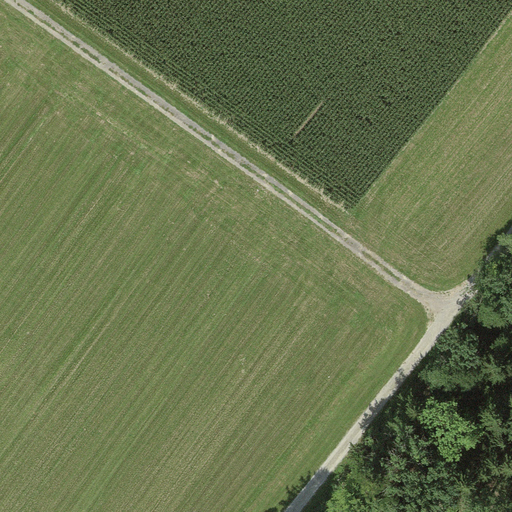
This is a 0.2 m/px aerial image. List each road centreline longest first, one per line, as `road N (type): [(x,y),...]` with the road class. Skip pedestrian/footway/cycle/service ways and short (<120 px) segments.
road 1 (track): [(11,0),(443,305)]
road 2 (track): [(511,199),(417,345),(255,511)]
